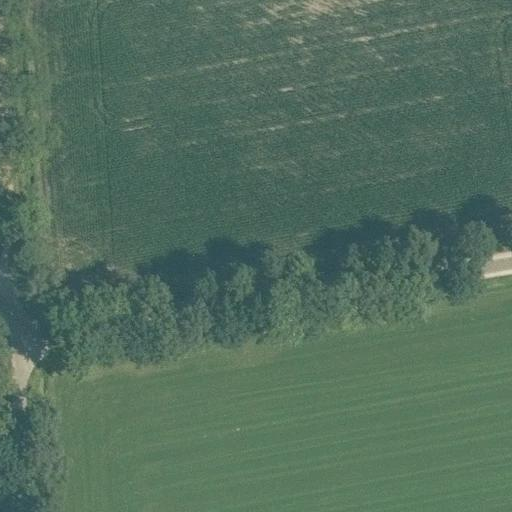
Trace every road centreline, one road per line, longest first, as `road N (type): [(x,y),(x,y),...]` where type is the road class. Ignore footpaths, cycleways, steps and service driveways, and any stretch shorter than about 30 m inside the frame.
road 1 (unclassified): [(17,316),(39,335),(67,340),(511,261)]
road 2 (unclassified): [(25,511),(17,316)]
road 3 (track): [(17,316),(0,147)]
